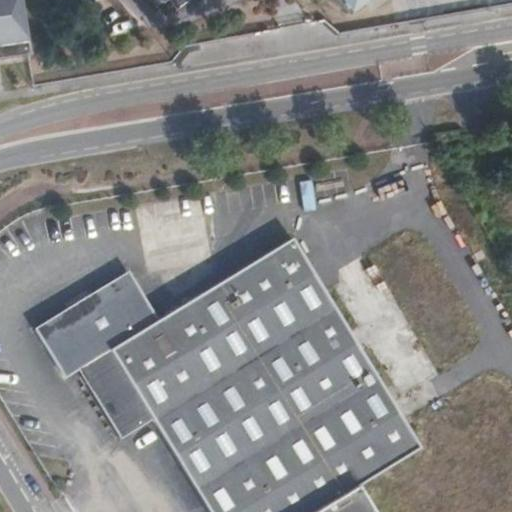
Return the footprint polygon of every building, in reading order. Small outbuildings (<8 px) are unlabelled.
[(0,0),(0,46),(25,43),(18,0),(0,0)] [(342,0),(349,10),(362,0),(342,0)] [(25,43),(0,46),(0,56),(27,53),(25,43)] [(370,511),(355,486),(417,448),(290,238),(157,319),(128,273),(36,328),(64,376),(79,368),(121,435),(151,419),(207,511),(370,511)] [(371,261),(331,285),(397,397),(438,373),(371,261)]
